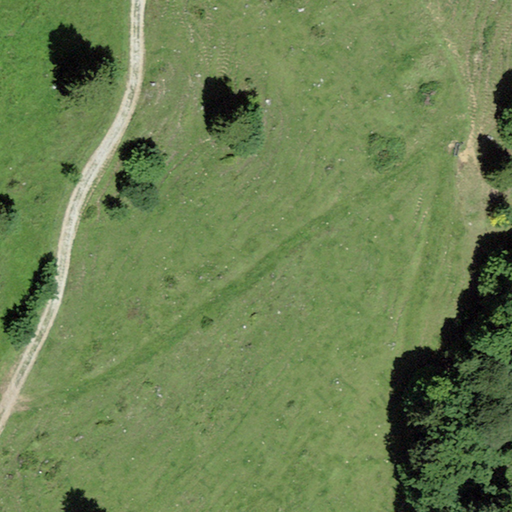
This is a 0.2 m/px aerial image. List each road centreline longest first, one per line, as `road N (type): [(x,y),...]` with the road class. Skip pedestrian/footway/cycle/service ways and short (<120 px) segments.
road 1 (track): [(4,408),(97,385),(363,189),(406,172),(449,138),(407,329),(402,493)]
road 2 (track): [(138,0),(124,109),(81,183),(48,315),(0,424)]
